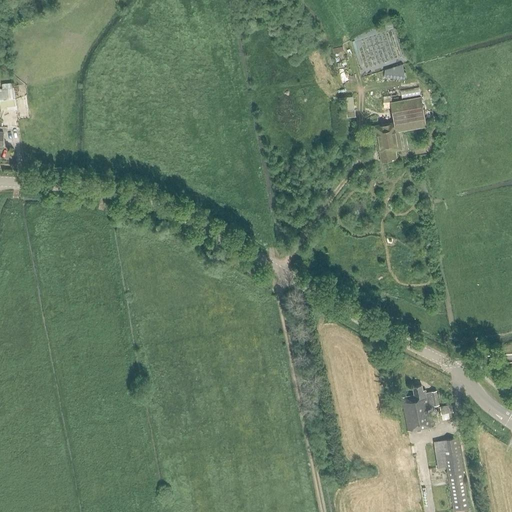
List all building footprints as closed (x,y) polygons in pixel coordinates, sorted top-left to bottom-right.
[(405,77),(402,64),(385,70),(384,74),(405,77)] [(0,89),(0,106),(0,108),(7,107),(8,111),(16,110),(13,88),(12,88),(12,83),(2,84),(2,89),(0,89)] [(398,131),(429,125),(424,98),(392,104),(394,123),(373,127),(378,151),(380,150),(382,161),(396,159),(395,150),(401,149),(398,131)] [(429,407),(439,405),(436,391),(426,393),(425,390),(422,390),(421,385),(412,387),(414,395),(401,397),(408,431),(433,426),(429,407)] [(451,404),(439,407),(441,415),(453,412),(451,404)] [(434,442),(437,468),(447,467),(453,510),(467,509),(458,439),(434,442)] [(416,446),(393,449),(401,497),(408,495),(409,501),(415,500),(414,494),(424,492),(416,446)]
